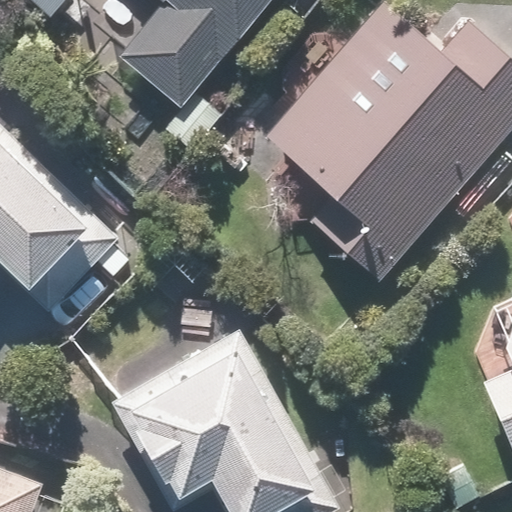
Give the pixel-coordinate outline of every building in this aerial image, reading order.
[(117,58),(172,104),(260,0),(160,0),(164,3),(117,58)] [(261,186),(369,280),(511,119),(511,64),(466,24),(438,56),(378,3),(261,135),(286,157),(261,186)] [(116,236),(0,127),(0,272),(43,313),(116,236)] [(511,206),(509,208),(511,215),(511,254),(508,256),(511,265),(511,299),(488,310),(474,355),(483,376),(473,380),(506,454),(511,451),(511,206)] [(323,511),(335,505),(233,327),(102,402),(165,511),(205,489),(218,511),(323,511)] [(0,511),(26,511),(37,482),(0,468),(0,511)]
